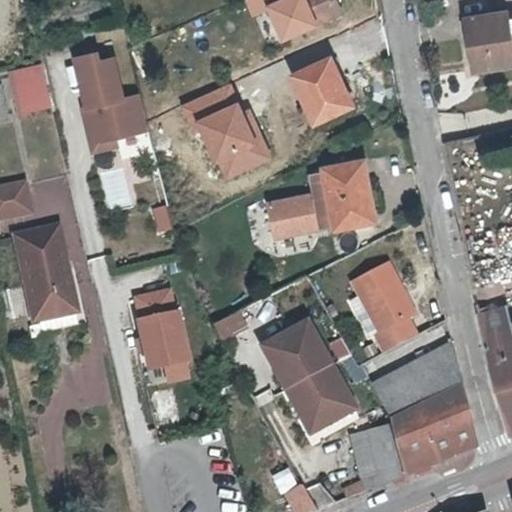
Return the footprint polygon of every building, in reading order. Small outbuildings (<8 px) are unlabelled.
[(248,0),(255,14),(270,7),(272,12),(280,31),(337,5),(335,0),(248,0)] [(337,5),(280,31),(284,38),(315,25),(313,19),(339,8),(337,5)] [(313,19),(315,25),(342,14),(339,8),(313,19)] [(478,71),(511,66),(511,11),(470,17),(478,71)] [(97,52),(75,56),(87,106),(96,104),(104,139),(148,129),(140,94),(123,98),(113,57),(99,60),(97,52)] [(334,78),(339,75),(332,59),(295,77),(316,124),(348,108),(334,78)] [(42,60),(13,66),(21,107),(51,100),(42,60)] [(0,111),(9,109),(3,81),(0,81),(0,111)] [(335,230),(376,222),(364,161),(325,169),(335,230)] [(0,224),(0,225),(37,216),(31,191),(0,197),(0,224)] [(32,326),(37,325),(38,331),(28,333),(31,344),(43,341),(42,339),(78,331),(57,234),(13,244),(32,326)] [(389,258),(354,276),(380,329),(375,331),(383,347),(416,330),(407,312),(416,308),(389,258)] [(173,291),(134,300),(139,323),(136,323),(148,376),(194,365),(182,314),(178,315),(173,291)] [(483,338),(511,330),(511,322),(509,310),(479,318),(483,338)] [(249,332),(240,314),(216,327),(226,344),(249,332)] [(307,323),(270,343),(285,369),(290,366),(309,401),(305,404),(319,430),(356,410),(307,323)] [(511,330),(483,338),(487,353),(487,355),(490,367),(511,430),(511,330)] [(285,369),(270,343),(262,348),(310,435),(319,430),(305,404),(309,401),(290,366),(285,369)] [(454,346),(374,387),(394,426),(371,432),(352,437),(367,491),(407,478),(483,452),(463,391),(454,346)] [(362,365),(356,367),(350,371),(356,382),(368,377),(362,365)] [(152,392),(157,427),(176,425),(171,389),(152,392)] [(314,511),(317,511),(302,483),(284,493),(295,511),(314,511)]
